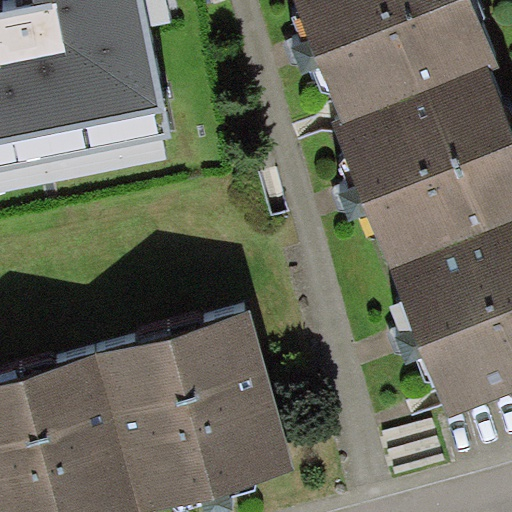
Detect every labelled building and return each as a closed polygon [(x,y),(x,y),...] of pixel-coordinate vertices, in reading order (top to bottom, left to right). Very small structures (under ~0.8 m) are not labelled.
[(0,0),(0,161),(174,126),(147,0),(0,0)] [(332,76),(347,112),(488,54),(500,49),(484,12),(472,17),(465,0),(297,0),(299,2),(302,0),(313,0),(322,20),(290,33),(302,63),(331,51),(340,73),(332,76)] [(376,221),(393,261),(511,211),(511,144),(495,103),(506,98),(488,54),(347,112),(334,117),(347,147),(357,143),(368,167),(338,180),(350,208),(379,196),(387,217),(376,221)] [(433,365),(447,400),(481,386),(484,393),(503,385),(501,381),(511,376),(511,211),(393,261),(406,294),(417,289),(426,309),(396,321),(408,350),(434,339),(443,361),(433,365)] [(139,330),(97,341),(139,504),(174,495),(170,480),(199,473),(207,503),(234,496),(226,465),(251,459),(254,470),(290,461),(247,297),(199,309),(203,326),(142,341),(139,330)] [(0,511),(83,511),(83,508),(102,503),(104,511),(107,511),(139,504),(97,341),(55,352),(59,365),(0,380),(0,511)]
